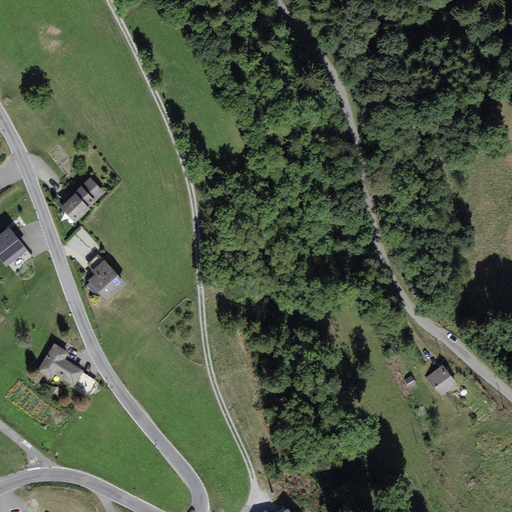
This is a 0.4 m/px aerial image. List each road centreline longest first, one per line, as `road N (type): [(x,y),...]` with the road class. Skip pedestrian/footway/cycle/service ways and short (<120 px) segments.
road 1 (track): [(110,0),(168,121),(192,193),(207,357),(254,480),(244,511)]
road 2 (unclassified): [(511,399),(421,322),(389,281),(343,99),(277,0)]
road 3 (tertiary): [(0,114),(99,358),(196,485),(197,511)]
